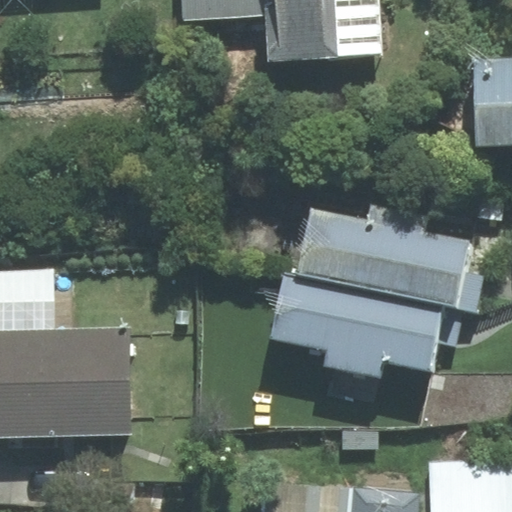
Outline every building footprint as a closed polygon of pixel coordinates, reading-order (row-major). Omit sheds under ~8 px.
[(373,0),(256,0),(271,72),(324,76),(328,17),(372,20),(373,0)] [(511,67),(455,65),(451,162),(511,165),(511,67)] [(456,256),(301,221),(261,355),(422,390),(456,256)] [(120,340),(41,340),(41,313),(0,313),(0,443),(121,443),(120,340)] [(428,511),(511,511),(511,462),(426,465),(428,511)] [(288,511),(411,511),(413,496),(291,486),(288,511)]
